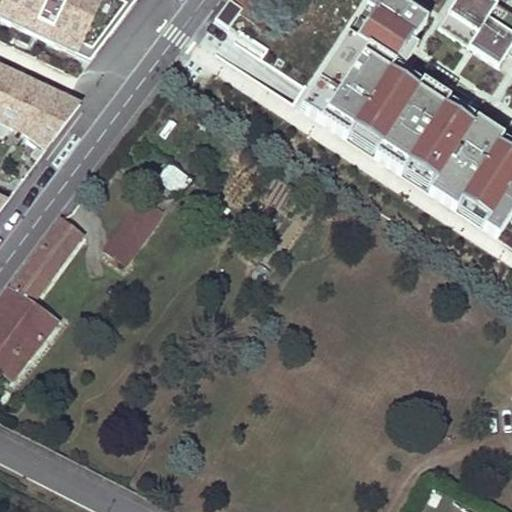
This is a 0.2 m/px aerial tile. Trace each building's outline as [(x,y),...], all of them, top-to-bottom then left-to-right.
[(0,0),(0,10),(4,13),(0,22),(74,57),(84,45),(96,55),(130,10),(109,0),(0,0)] [(109,0),(130,10),(137,2),(133,0),(109,0)] [(242,11),(240,14),(260,30),(282,0),(230,0),(229,2),(242,11)] [(497,240),(511,216),(511,157),(499,149),(497,148),(502,140),(475,122),(470,130),(468,128),(445,113),(443,112),(448,104),(421,86),(415,94),(413,93),(390,78),(388,77),(395,67),(411,41),(413,43),(426,23),(390,0),(371,0),(364,11),(372,16),(354,43),(346,38),(304,103),(323,115),(317,123),(346,142),(351,134),(376,150),(378,151),(373,159),(400,177),(406,169),(431,185),(433,187),(428,195),(455,213),(460,205),(487,222),(482,230),(497,240)] [(511,16),(486,0),(456,0),(437,31),(498,70),(507,57),(511,60),(511,16)] [(229,2),(215,20),(228,30),(240,14),(242,11),(229,2)] [(348,36),(356,41),(371,18),(363,13),(348,36)] [(417,48),(410,44),(395,67),(402,71),(417,48)] [(84,45),(74,57),(89,64),(96,55),(84,45)] [(79,107),(0,70),(0,139),(2,140),(9,130),(25,138),(37,147),(29,157),(37,163),(79,107)] [(395,71),(390,78),(413,93),(418,86),(395,71)] [(323,115),(304,103),(299,111),(317,123),(323,115)] [(450,106),(445,113),(468,128),(473,121),(450,106)] [(372,157),(376,150),(353,135),(348,142),(372,157)] [(499,149),(511,157),(511,146),(504,142),(499,149)] [(169,164),(155,183),(178,199),(191,180),(169,164)] [(426,193),(431,185),(408,171),(403,178),(426,193)] [(155,184),(142,200),(163,215),(175,199),(155,184)] [(142,200),(104,253),(124,268),(163,215),(142,200)] [(481,228),(485,221),(462,206),(458,213),(481,228)] [(61,221),(0,302),(0,374),(11,383),(58,323),(32,306),(82,237),(61,221)]
